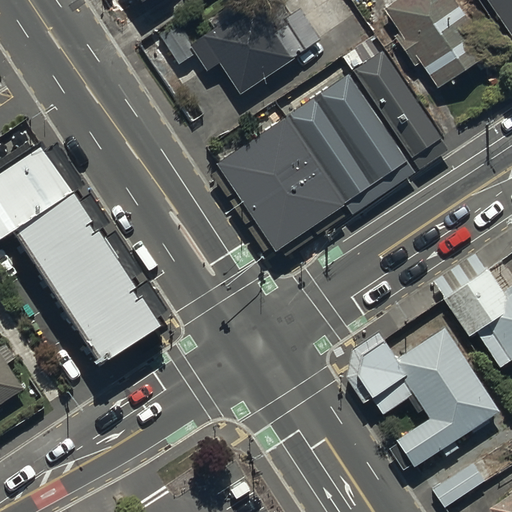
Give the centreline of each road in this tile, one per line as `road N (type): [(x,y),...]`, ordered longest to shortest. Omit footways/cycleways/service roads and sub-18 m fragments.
road 1 (primary): [(32,0),(256,338)]
road 2 (tertiary): [(256,338),(511,168)]
road 3 (tertiary): [(0,502),(256,338)]
road 4 (primary): [(256,338),(368,511)]
